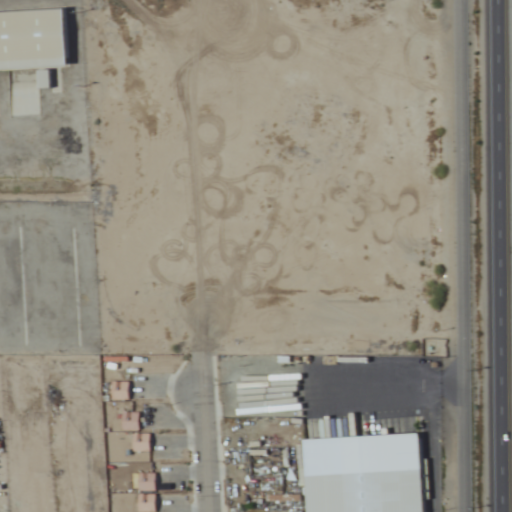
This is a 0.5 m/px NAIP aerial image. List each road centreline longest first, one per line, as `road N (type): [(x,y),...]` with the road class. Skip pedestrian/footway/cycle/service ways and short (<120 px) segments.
road 1 (residential): [(466,511),(452,0)]
road 2 (trunk): [(496,0),(505,511)]
road 3 (residential): [(201,359),(210,511)]
